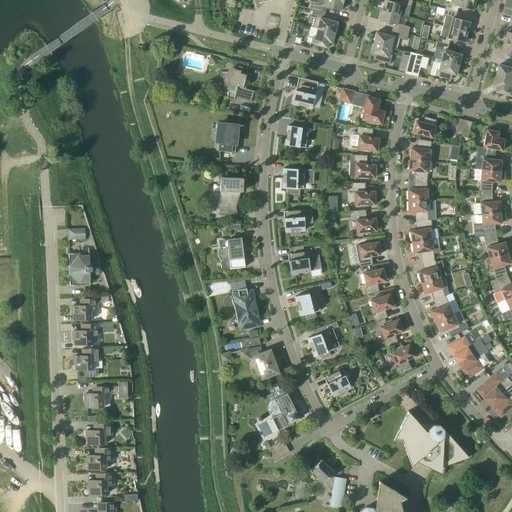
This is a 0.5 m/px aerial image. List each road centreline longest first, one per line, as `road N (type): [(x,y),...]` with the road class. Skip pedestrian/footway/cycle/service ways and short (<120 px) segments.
road 1 (residential): [(61,511),(42,151),(15,86),(30,60)]
road 2 (residential): [(326,429),(289,350),(265,239),(263,182),(282,52)]
road 3 (residential): [(440,368),(407,294),(392,222),(391,173),(407,90)]
road 4 (residential): [(440,368),(326,429)]
